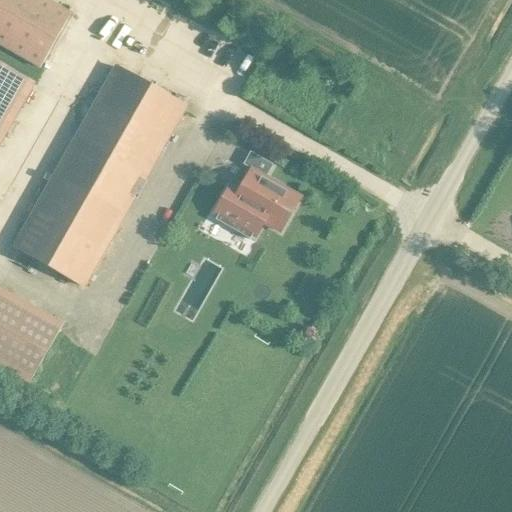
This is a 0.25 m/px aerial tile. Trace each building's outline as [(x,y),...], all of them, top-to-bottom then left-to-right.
[(0,0),(0,46),(38,68),(69,14),(44,0),(0,0)] [(143,180),(185,107),(114,67),(12,247),(83,287),(133,197),(135,199),(145,181),(143,180)] [(0,135),(29,85),(0,68),(0,135)] [(262,223),(279,232),(299,197),(250,169),(238,190),(230,185),(213,214),(254,237),(262,223)] [(62,324),(0,289),(0,367),(28,384),(62,324)]
